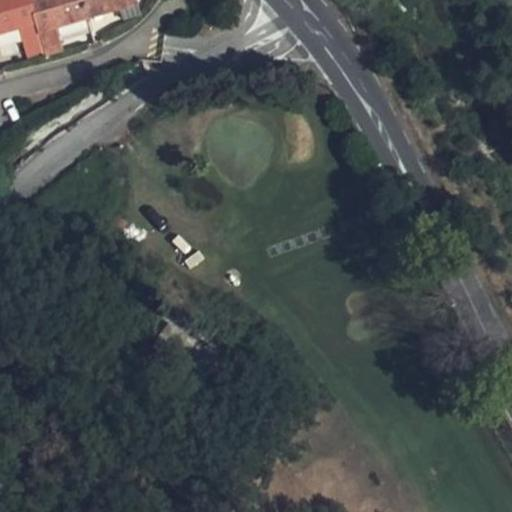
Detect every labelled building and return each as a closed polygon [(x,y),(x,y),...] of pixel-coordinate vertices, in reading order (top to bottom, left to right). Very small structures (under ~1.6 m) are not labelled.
[(0,0),(0,36),(38,27),(31,0),(0,0)] [(82,0),(31,0),(38,27),(39,34),(88,20),(82,0)] [(82,0),(88,20),(139,7),(136,0),(82,0)] [(198,347),(165,324),(149,347),(177,368),(172,377),(186,386),(192,379),(201,385),(217,363),(214,351),(209,347),(198,347)] [(114,362),(158,396),(170,380),(139,356),(143,350),(131,341),(114,362)] [(148,503),(156,491),(147,483),(136,495),(148,503)]
